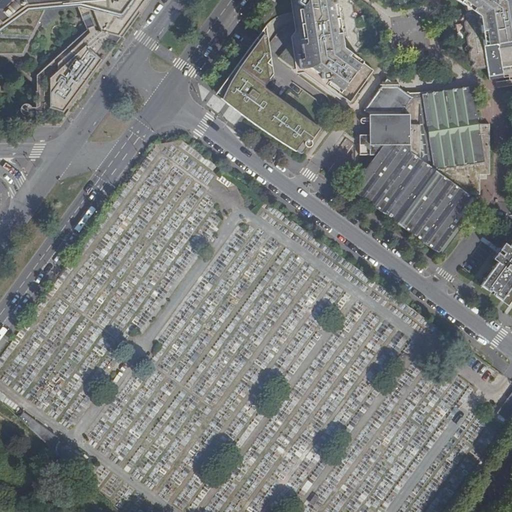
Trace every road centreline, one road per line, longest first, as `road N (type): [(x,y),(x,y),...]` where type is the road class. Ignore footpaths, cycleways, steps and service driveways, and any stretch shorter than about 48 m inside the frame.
road 1 (residential): [(164,95),(511,350)]
road 2 (secondary): [(0,316),(122,153)]
